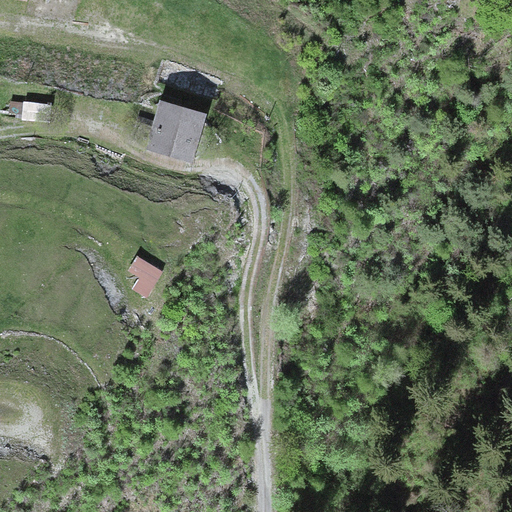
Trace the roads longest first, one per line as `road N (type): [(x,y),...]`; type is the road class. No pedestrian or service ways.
road 1 (track): [(270,432),(250,391),(252,190),(229,166),(184,166),(93,131),(54,126),(0,136)]
road 2 (track): [(174,0),(202,14),(256,65),(293,123),(292,240),(270,432)]
